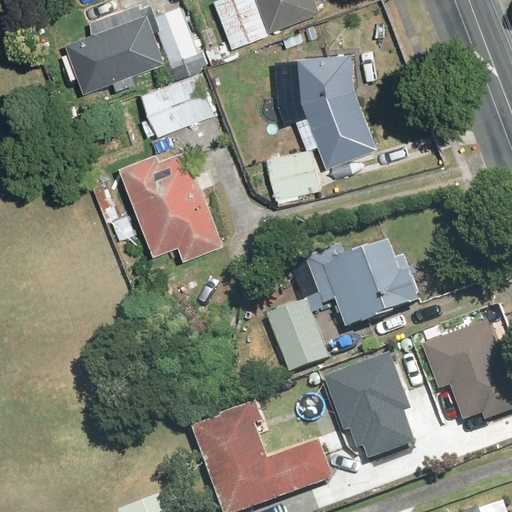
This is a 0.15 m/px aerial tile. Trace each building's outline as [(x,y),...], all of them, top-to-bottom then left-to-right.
[(218,0),(235,46),(277,30),(265,0),(218,0)] [(326,0),(265,0),(277,30),(330,11),(326,0)] [(164,12),(157,15),(76,44),(93,91),(173,63),(174,65),(205,54),(187,4),(164,12)] [(311,105),(313,111),(305,113),(317,148),(325,145),(334,171),(386,153),(364,91),(359,52),(307,55),(311,105)] [(208,72),(149,91),(164,135),(222,116),(208,72)] [(131,165),(142,196),(135,198),(140,213),(118,220),(126,242),(149,234),(157,256),(162,254),(189,245),(194,258),(231,245),(197,146),(168,156),(167,152),(131,165)] [(317,148),(274,157),(284,202),(327,193),(317,148)] [(296,268),(309,301),(273,315),(296,375),(333,360),(335,359),(315,310),(344,299),(357,330),(430,302),(412,258),(404,261),(396,241),(353,258),(349,247),(296,268)] [(222,273),(211,256),(180,276),(190,293),(222,273)] [(511,359),(494,314),(415,345),(432,388),(446,382),(462,421),(511,400),(511,359)] [(388,350),(326,377),(364,465),(415,443),(400,408),(411,403),(388,350)] [(0,400),(0,459),(35,445),(42,462),(66,451),(59,435),(112,412),(91,362),(0,400)] [(247,413),(214,423),(241,511),(266,511),(304,500),(300,490),(336,479),(323,435),(260,455),(247,413)] [(80,511),(170,474),(146,418),(66,451),(42,462),(0,479),(0,481),(12,511),(80,511)] [(173,511),(166,491),(121,507),(122,511),(173,511)] [(511,511),(511,508),(510,502),(479,511),(511,511)]
